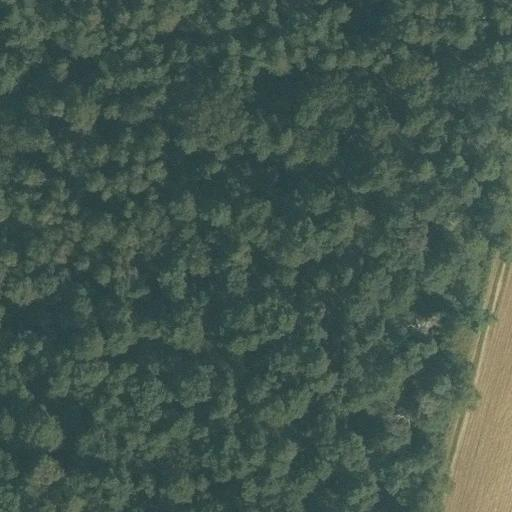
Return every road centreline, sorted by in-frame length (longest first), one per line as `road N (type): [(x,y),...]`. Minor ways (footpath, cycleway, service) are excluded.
road 1 (track): [(511,67),(216,73),(0,108)]
road 2 (track): [(511,219),(429,511)]
